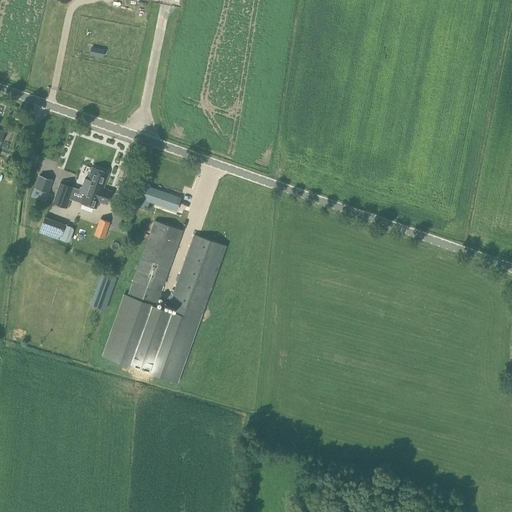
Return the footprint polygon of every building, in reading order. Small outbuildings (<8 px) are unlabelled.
[(102,57),(104,49),(91,47),(89,54),(102,57)] [(83,192),(79,202),(97,208),(99,201),(107,204),(112,191),(103,188),(104,185),(109,172),(93,166),(88,179),(85,178),(81,191),(83,192)] [(40,195),(43,180),(34,178),(31,193),(40,195)] [(52,203),(67,208),(75,187),(60,181),(52,203)] [(146,186),(142,196),(176,210),(180,200),(146,186)] [(41,228),(39,232),(60,239),(68,242),(70,241),(74,229),(73,227),(65,225),(65,224),(45,217),(44,217),(41,228)] [(100,218),(94,236),(105,239),(110,222),(100,218)] [(154,221),(128,296),(124,294),(102,355),(178,382),(202,314),(202,315),(227,245),(194,234),(167,310),(156,306),(183,231),(154,221)] [(162,292),(166,293),(174,271),(170,269),(162,292)] [(101,274),(91,304),(105,309),(116,279),(101,274)]
